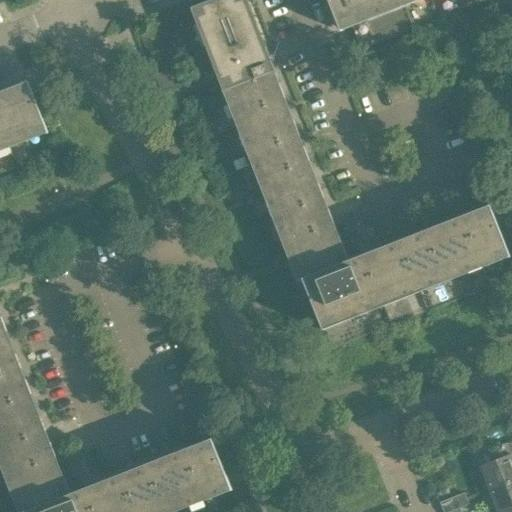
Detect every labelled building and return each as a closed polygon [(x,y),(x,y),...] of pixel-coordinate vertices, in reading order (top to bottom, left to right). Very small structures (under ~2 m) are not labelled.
[(223,93),(225,92),(269,75),(269,74),(275,72),(265,46),(264,46),(245,0),(217,0),(191,10),(195,19),(183,24),(202,71),(201,72),(204,79),(217,74),(220,83),(223,91),(222,91),(223,93)] [(329,0),(341,28),(351,24),(361,50),(488,0),(329,0)] [(502,281),(494,260),(508,254),(491,211),(346,268),(269,75),(225,92),(289,254),(292,252),(330,349),(502,281)] [(0,147),(46,130),(29,86),(0,97),(0,147)] [(51,103),(41,107),(50,129),(59,125),(51,103)] [(213,444),(65,502),(53,471),(56,470),(0,326),(0,453),(13,487),(16,486),(26,511),(223,511),(216,492),(230,487),(213,444)] [(511,440),(488,450),(493,461),(481,466),(490,489),(511,481),(511,440)] [(511,481),(490,489),(498,511),(511,505),(511,481)] [(447,511),(469,504),(465,493),(440,503),(443,511),(447,511)]
